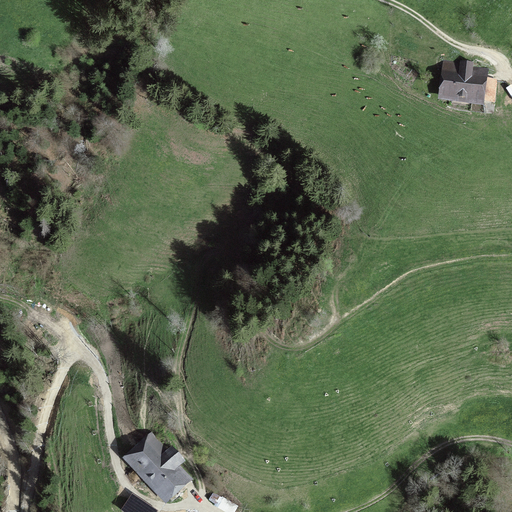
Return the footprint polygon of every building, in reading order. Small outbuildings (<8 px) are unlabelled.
[(446,69),(444,95),(486,97),(487,81),(487,71),(446,69)] [(496,82),(487,81),(486,97),(485,103),(495,103),(496,82)] [(166,496),(181,482),(170,470),(182,459),(173,449),(169,453),(151,434),(124,459),(149,487),(154,483),(166,496)] [(415,475),(402,485),(410,497),(424,487),(415,475)] [(123,511),(157,511),(158,510),(132,493),(121,510),(123,511)] [(216,505),(215,506),(224,511),(232,511),(236,507),(212,493),(208,501),(216,505)]
